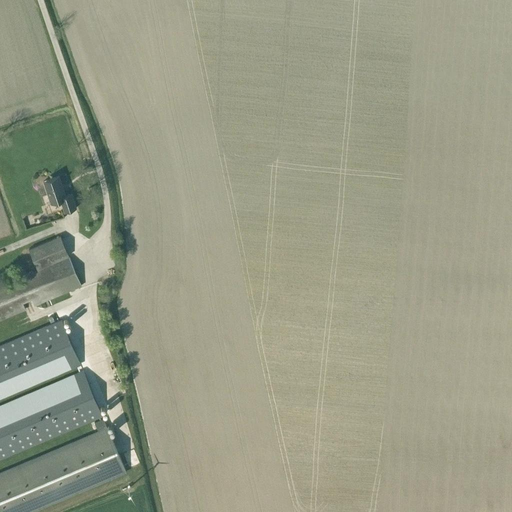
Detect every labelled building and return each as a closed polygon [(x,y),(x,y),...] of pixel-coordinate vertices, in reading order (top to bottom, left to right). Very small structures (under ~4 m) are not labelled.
[(60,200),(64,212),(76,208),(71,194),(65,196),(59,176),(43,181),(51,204),(60,200)] [(37,269),(0,284),(0,319),(81,285),(60,236),(28,249),(37,269)] [(62,319),(0,345),(0,395),(80,362),(62,319)] [(0,457),(102,415),(84,373),(0,408),(0,457)] [(0,511),(30,511),(126,472),(107,427),(103,418),(94,422),(98,431),(0,471),(0,511)] [(122,453),(127,467),(138,463),(133,449),(122,453)]
